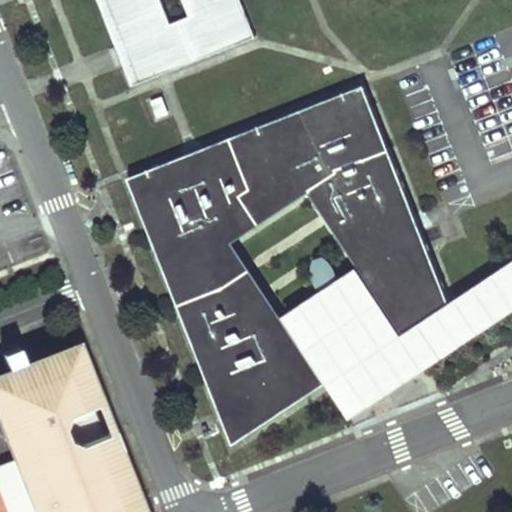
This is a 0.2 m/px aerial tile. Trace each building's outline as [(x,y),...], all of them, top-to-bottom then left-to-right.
[(100,0),(132,84),(253,39),(238,0),(100,0)] [(371,75),(139,175),(244,440),(331,379),(361,414),(511,313),(511,259),(461,294),(371,75)] [(0,466),(0,511),(90,511),(88,508),(134,490),(78,347),(0,377),(0,418),(16,460),(0,466)] [(25,363),(18,347),(2,353),(8,369),(25,363)] [(142,511),(134,490),(88,508),(90,511),(142,511)]
